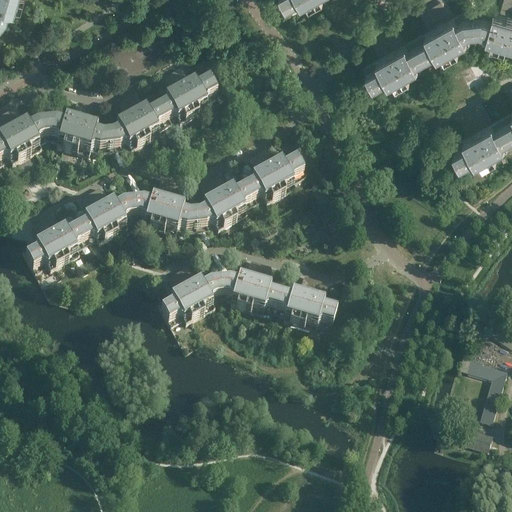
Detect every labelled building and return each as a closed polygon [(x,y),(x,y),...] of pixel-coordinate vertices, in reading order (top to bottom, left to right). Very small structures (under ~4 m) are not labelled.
[(17,11),(20,0),(0,0),(0,29),(2,26),(10,17),(12,10),(17,11)] [(284,0),(290,10),(302,3),(305,8),(318,0),(284,0)] [(511,0),(503,0),(500,11),(501,15),(486,10),(461,13),(450,19),(450,16),(443,4),(440,2),(423,12),(423,15),(429,27),(432,29),(418,37),(421,43),(430,60),(438,56),(440,60),(470,44),(467,39),(474,35),(478,35),(486,37),(485,43),(511,50),(511,0)] [(430,60),(421,43),(418,37),(401,46),(401,43),(394,31),(392,29),(374,39),(374,42),(381,54),(383,56),(364,67),(376,89),(389,83),(392,87),(421,71),(418,66),(430,60)] [(229,102),(224,94),(217,98),(207,79),(189,88),(189,85),(182,73),(180,71),(162,81),(162,84),(169,96),(172,98),(157,106),(170,128),(174,126),(176,131),(209,113),(206,108),(217,102),(220,107),(229,102)] [(158,135),(170,128),(157,106),(140,115),(140,112),(134,100),(131,98),(113,108),(114,111),(120,123),(123,125),(109,132),(105,133),(92,129),(94,127),(98,114),(97,111),(78,105),(76,107),(72,120),(73,124),(58,119),(45,121),(33,122),(22,129),(21,125),(15,113),(12,111),(0,118),(0,134),(1,136),(4,138),(0,140),(0,165),(2,169),(10,165),(12,169),(41,153),(39,148),(46,144),(47,144),(50,144),(58,146),(57,151),(89,161),(90,156),(98,158),(121,155),(122,155),(128,151),(131,156),(160,140),(158,135)] [(505,146),(511,142),(511,126),(506,116),(488,126),(488,122),(481,111),(478,109),(461,119),(461,122),(467,134),(470,135),(464,139),(451,146),(463,169),(476,162),(478,167),(508,151),(505,146)] [(306,181),(293,158),(281,165),(276,168),(276,164),(269,152),(266,151),(249,161),(249,164),(255,176),(258,178),(244,186),(256,208),(264,204),(266,209),(280,201),(278,199),(283,196),(284,199),(296,193),(293,188),(306,181)] [(244,215),(256,208),(244,186),(227,195),(227,191),(220,180),(218,178),(200,187),(200,191),(207,202),(210,204),(196,212),(192,213),(179,209),(181,206),(185,193),(184,190),(165,185),(162,187),(159,200),(159,203),(144,199),(120,202),(108,208),(108,205),(102,193),(99,191),(81,201),(81,204),(88,216),(91,218),(76,226),(80,232),(89,248),(96,244),(99,249),(112,241),(111,239),(115,236),(117,239),(128,233),(125,228),(132,224),(137,224),(145,226),(143,231),(175,240),(177,235),(184,237),(208,235),(215,231),(218,236),(231,228),(230,225),(234,223),(236,226),(247,219),(244,215)] [(89,248),(80,232),(76,226),(59,235),(59,232),(53,220),(50,218),(32,228),(32,230),(39,243),(42,245),(36,248),(22,255),(35,278),(47,271),(50,276),(64,268),(62,266),(67,263),(68,266),(79,260),(77,255),(89,248)] [(278,319),(285,294),(265,288),(268,286),(271,273),(271,270),(251,264),(249,266),(245,279),(246,283),(231,279),(207,281),(195,288),(195,284),(188,272),(185,271),(168,280),(168,284),(174,295),(177,297),(171,301),(158,308),(170,331),(183,324),(185,329),(215,313),(212,308),(219,304),(224,303),(231,305),(230,311),(245,315),(246,312),(250,313),(250,316),(256,318),(262,320),(264,315),(278,319)] [(338,309),(325,305),(319,304),(321,301),(325,288),(324,285),(305,279),(303,282),(299,295),(300,298),(285,294),(278,319),(285,321),(283,326),(298,330),(299,327),(304,329),(303,332),(309,333),(316,335),(317,330),(331,334),(338,309)] [(511,335),(499,327),(491,338),(511,351),(511,335)] [(315,343),(314,350),(323,352),(325,344),(315,343)] [(492,428),(507,376),(471,365),(467,377),(492,384),(480,425),(492,428)] [(493,440),(467,433),(463,448),(488,456),(493,440)]
